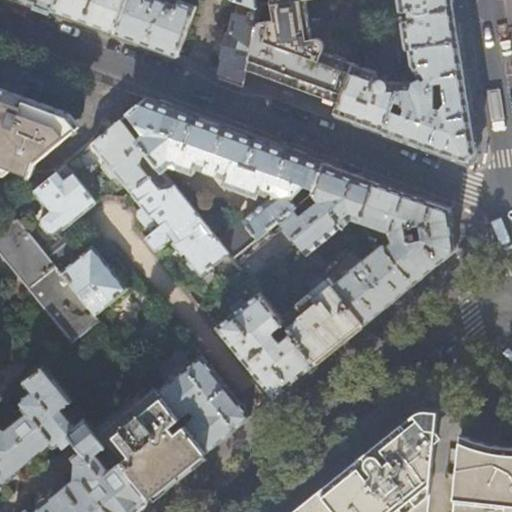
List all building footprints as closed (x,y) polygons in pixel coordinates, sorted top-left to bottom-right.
[(21,0),(52,11),(56,0),(21,0)] [(56,0),(52,11),(80,21),(115,34),(127,0),(56,0)] [(127,0),(115,34),(139,43),(177,57),(195,8),(179,2),(177,8),(154,0),(127,0)] [(234,0),(238,1),(260,9),(261,7),(257,5),(256,0),(272,0),(273,3),(292,0),(234,0)] [(306,0),(292,0),(273,3),(261,5),(261,7),(260,9),(246,69),(298,88),(339,102),(353,62),(323,51),(325,48),(325,45),(325,43),(324,41),(322,39),(319,38),(312,39),(306,0)] [(380,76),(379,71),(353,62),(339,102),(334,114),(364,125),(421,145),(466,162),(477,152),(469,96),(456,8),(454,0),(397,0),(399,12),(407,11),(407,17),(409,21),(401,22),(404,47),(398,48),(399,62),(410,60),(411,65),(420,78),(415,81),(406,81),(406,74),(401,73),(401,81),(391,80),(386,76),(384,76),(380,76)] [(246,69),(260,9),(238,1),(219,79),(231,83),(242,87),(246,69)] [(0,163),(32,175),(38,151),(71,127),(65,119),(0,94),(0,163)] [(145,134),(137,140),(161,170),(162,171),(169,165),(192,173),(195,166),(224,177),(222,185),(256,196),(259,191),(267,194),(271,191),(274,194),(243,219),(251,229),(225,249),(233,258),(280,220),(293,209),(298,206),(290,198),(303,185),(314,189),(324,163),(237,131),(147,99),(128,113),(145,134)] [(132,193),(161,170),(137,140),(120,120),(75,158),(90,175),(103,165),(102,170),(108,177),(112,178),(116,175),(132,193)] [(349,172),(324,163),(314,189),(312,194),(319,203),(300,218),(293,209),(280,220),(298,242),(320,270),(325,265),(313,249),(350,218),(360,222),(375,182),(349,172)] [(50,233),(56,235),(64,228),(64,229),(79,217),(95,204),(64,167),(34,192),(50,211),(41,218),(42,224),(41,225),(48,234),(50,233)] [(188,203),(162,171),(161,170),(132,193),(145,209),(141,213),(141,215),(147,224),(150,224),(155,220),(160,226),(188,203)] [(411,195),(375,182),(360,222),(391,232),(392,240),(384,246),(415,283),(432,268),(456,249),(449,209),(411,195)] [(188,203),(160,226),(145,238),(155,251),(168,241),(171,233),(173,238),(177,242),(175,243),(185,255),(186,254),(196,266),(203,275),(209,270),(224,287),(243,271),(233,258),(225,249),(188,203)] [(57,266),(55,264),(47,254),(12,211),(0,220),(0,253),(28,288),(57,266)] [(251,280),(298,242),(280,220),(233,258),(243,271),(251,280)] [(62,240),(47,254),(55,264),(72,251),(62,240)] [(390,303),(415,283),(384,246),(383,245),(347,273),(345,270),(340,274),(343,277),(333,286),(364,323),(365,324),(390,303)] [(94,247),(62,272),(97,315),(129,290),(115,273),(94,247)] [(62,272),(57,266),(28,288),(74,344),(93,329),(102,321),(97,315),(62,272)] [(327,278),(280,317),(283,320),(293,333),(317,361),(340,342),(364,323),(333,286),(327,278)] [(273,329),(283,320),(280,317),(260,291),(216,326),(231,344),(274,397),(282,391),(296,380),(317,362),(317,361),(293,333),(283,341),(279,341),(272,333),(273,329)] [(102,321),(93,329),(101,339),(110,332),(102,321)] [(201,355),(158,391),(207,451),(229,434),(251,416),(221,380),(201,355)] [(0,428),(0,486),(20,470),(28,479),(39,469),(40,470),(51,460),(45,453),(64,438),(66,440),(72,437),(83,451),(76,457),(82,464),(81,475),(55,495),(54,495),(52,496),(49,494),(44,494),(41,497),(40,501),(41,505),(39,506),(40,507),(34,511),(29,511),(28,509),(24,511),(131,511),(149,498),(119,462),(109,470),(96,453),(106,446),(98,435),(43,367),(25,381),(34,392),(26,398),(25,407),(29,412),(6,431),(0,428)] [(156,388),(98,435),(106,446),(119,462),(149,498),(179,474),(207,451),(158,391),(156,388)] [(428,511),(436,409),(420,407),(378,441),(385,449),(380,453),(377,450),(375,450),(372,450),(368,452),(367,454),(367,457),(367,461),(368,463),(363,467),(356,458),(328,481),(297,506),(301,511),(428,511)] [(511,511),(511,444),(506,445),(485,441),(473,438),(461,433),(454,511),(511,511)]
